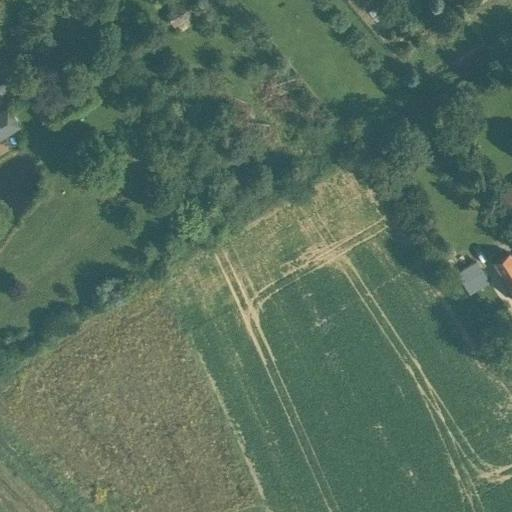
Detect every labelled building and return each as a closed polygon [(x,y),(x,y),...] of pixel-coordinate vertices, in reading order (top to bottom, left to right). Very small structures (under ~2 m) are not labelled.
[(0,89),(2,92),(15,84),(6,70),(0,73),(0,89)] [(0,111),(0,136),(18,124),(7,107),(0,111)] [(511,207),(511,182),(500,194),(511,207)] [(511,247),(494,258),(511,288),(511,247)] [(478,259),(457,271),(469,290),(490,278),(478,259)]
